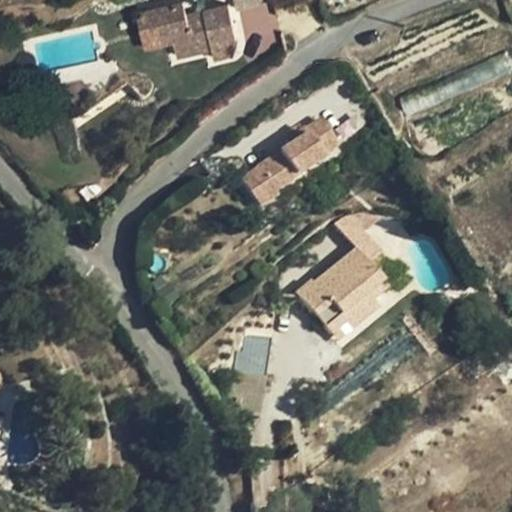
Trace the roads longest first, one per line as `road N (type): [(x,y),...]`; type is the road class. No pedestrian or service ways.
road 1 (unclassified): [(116,282),(115,230),(166,169),(320,47),(428,0)]
road 2 (unclassified): [(222,511),(186,401),(116,282)]
road 3 (residential): [(116,282),(90,266),(0,172)]
